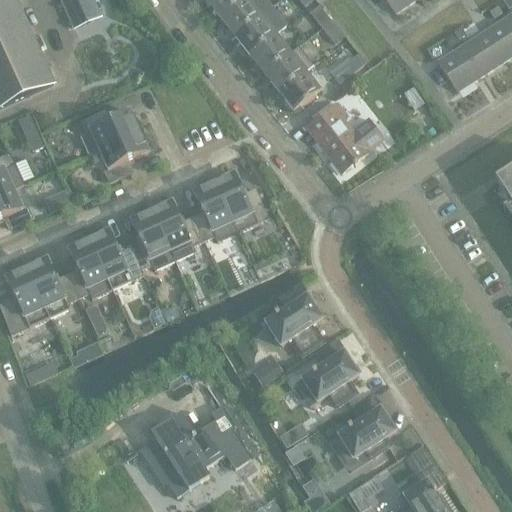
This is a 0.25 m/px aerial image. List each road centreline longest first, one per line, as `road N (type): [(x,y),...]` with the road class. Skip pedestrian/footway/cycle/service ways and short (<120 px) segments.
road 1 (residential): [(483,511),(324,262),(323,236),(334,221)]
road 2 (residential): [(334,221),(158,0)]
road 3 (residential): [(334,221),(511,111)]
road 4 (residential): [(0,252),(181,173)]
